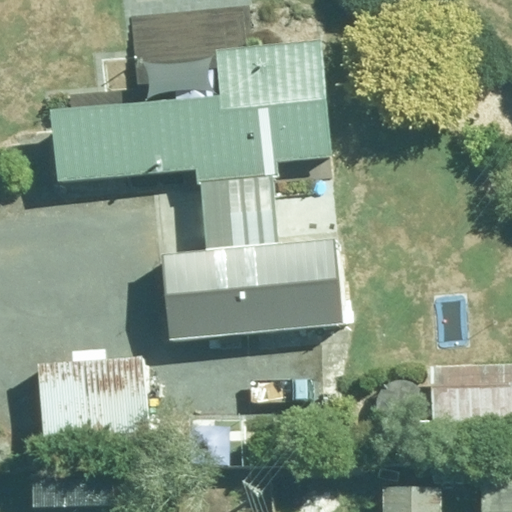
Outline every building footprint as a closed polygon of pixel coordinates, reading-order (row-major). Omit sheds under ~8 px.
[(251,50),(248,9),(133,17),(137,70),(209,66),(211,104),(50,113),(54,186),(196,179),(201,258),(157,261),(165,347),(340,331),(332,245),(275,248),(269,168),(327,164),(321,47),(251,50)] [(143,362),(39,367),(42,440),(147,435),(143,362)] [(511,369),(430,373),(432,428),(511,424),(511,369)] [(511,511),(511,484),(481,485),(481,511),(511,511)] [(438,511),(439,496),(385,494),(384,511),(438,511)]
